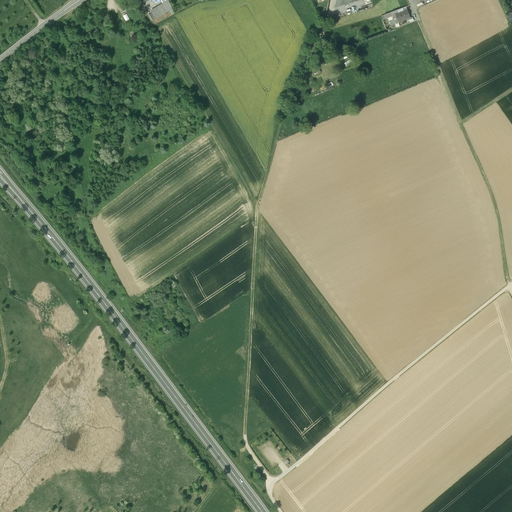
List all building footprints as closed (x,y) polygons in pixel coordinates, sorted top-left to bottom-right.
[(161,0),(165,6),(165,7),(168,12),(169,11),(171,14),(174,13),(173,10),(171,6),(169,1),(168,0),(161,0)] [(165,7),(152,14),(155,19),(168,12),(165,7)] [(399,13),(395,15),(398,23),(407,19),(410,18),(407,10),(399,13)] [(385,19),(392,16),(391,13),(381,16),(383,21),(385,20),(385,19)] [(398,23),(395,15),(392,16),(394,20),(389,22),(390,26),(398,23)]
